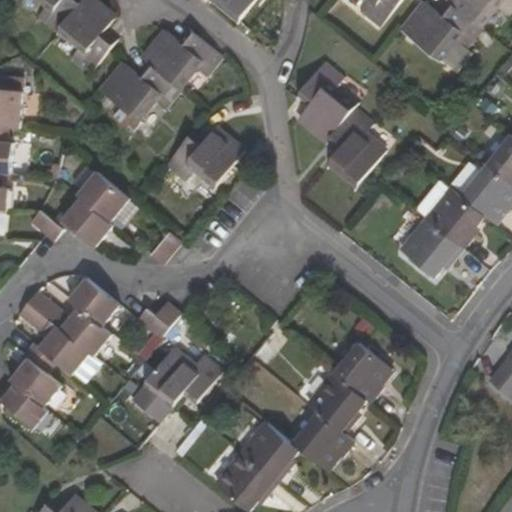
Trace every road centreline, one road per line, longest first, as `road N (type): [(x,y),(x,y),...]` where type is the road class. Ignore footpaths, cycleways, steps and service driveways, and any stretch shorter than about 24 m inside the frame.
road 1 (residential): [(281,249),(149,281),(58,260),(40,266),(0,311)]
road 2 (residential): [(281,249),(324,250),(457,356)]
road 3 (residential): [(271,78),(284,173),(281,249)]
road 4 (residential): [(399,500),(434,396),(457,356)]
road 5 (residential): [(271,78),(207,19),(166,0)]
